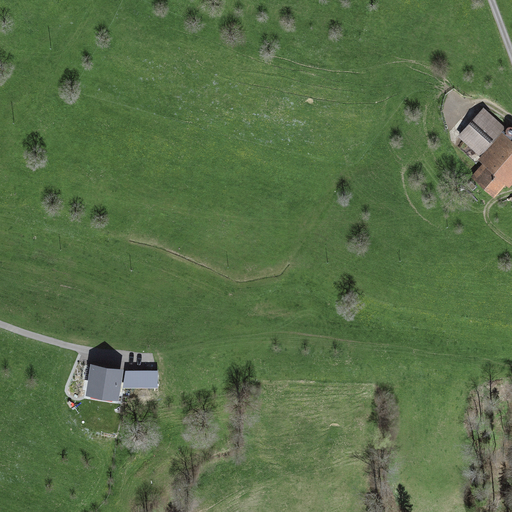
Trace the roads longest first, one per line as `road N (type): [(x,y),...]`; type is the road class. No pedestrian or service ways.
road 1 (track): [(485,218),(369,202),(330,219),(310,253)]
road 2 (residential): [(0,324),(125,359)]
